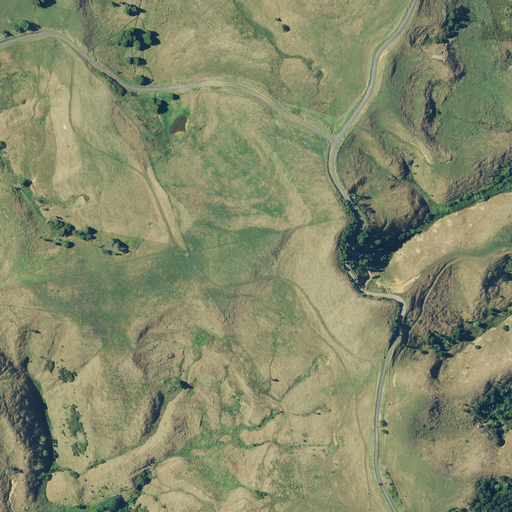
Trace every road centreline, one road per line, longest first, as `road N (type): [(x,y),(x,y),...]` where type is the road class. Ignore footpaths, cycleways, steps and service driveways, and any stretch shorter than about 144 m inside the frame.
road 1 (unclassified): [(394,511),(377,479),(374,435),(401,302),(354,290),(342,254),(353,229),(336,188),(334,136)]
road 2 (unclassified): [(334,136),(245,86),(118,80),(52,28),(0,43)]
road 3 (unclassified): [(334,136),(368,91),(382,36),(410,0)]
